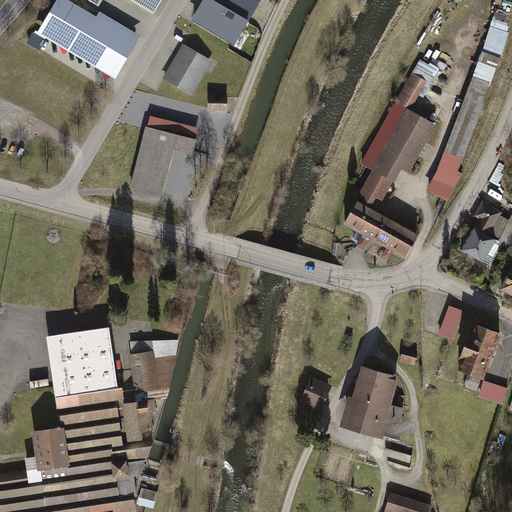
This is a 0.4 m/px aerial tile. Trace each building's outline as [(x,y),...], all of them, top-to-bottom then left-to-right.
[(115,71),(134,40),(69,0),(60,0),(43,27),(115,71)] [(247,20),(213,0),(205,0),(194,20),(233,43),(247,20)] [(213,0),(247,20),(258,0),(213,0)] [(209,58),(184,43),(165,74),(190,89),(209,58)] [(502,61),(481,53),(428,193),(449,201),(502,61)] [(427,83),(412,75),(362,164),(374,171),(344,225),(406,259),(420,233),(372,207),(377,199),(383,203),(402,170),(409,174),(437,125),(411,111),(427,83)] [(229,93),(210,92),(209,112),(227,113),(229,93)] [(200,128),(150,116),(132,188),(161,196),(173,148),(193,153),(200,128)] [(501,212),(482,201),(473,216),(480,220),(463,250),(485,262),(508,220),(500,215),(501,212)] [(511,269),(502,290),(511,294),(511,269)] [(463,312),(450,308),(440,335),(454,340),(463,312)] [(502,333),(477,324),(461,369),(485,378),(502,333)] [(38,469),(0,474),(0,511),(140,511),(135,498),(118,500),(117,478),(132,476),(130,461),(146,457),(179,341),(130,342),(137,401),(122,402),(110,327),(48,337),(60,427),(34,432),(38,469)] [(418,352),(403,348),(400,360),(415,364),(418,352)] [(400,377),(362,366),(346,427),(383,437),(400,377)] [(321,412),(332,384),(310,375),(298,403),(321,412)] [(480,380),(467,376),(464,388),(477,392),(480,380)] [(507,390),(485,382),(480,396),(502,404),(507,390)] [(146,491),(144,504),(155,506),(157,493),(146,491)] [(428,511),(431,504),(390,492),(383,511),(428,511)]
